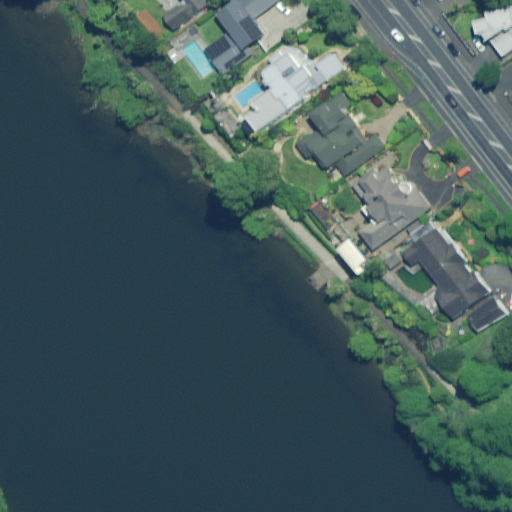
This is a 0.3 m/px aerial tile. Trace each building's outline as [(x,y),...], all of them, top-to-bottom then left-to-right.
[(156,0),(159,4),(165,0),(182,0),(184,2),(164,17),(175,32),(211,5),(207,0),(156,0)] [(249,50),(267,35),(255,20),(279,0),(238,0),(239,0),(218,17),(230,32),(206,51),(225,76),(253,55),(249,50)] [(491,8),(474,21),(470,24),(486,44),(489,41),(502,59),(511,51),(511,0),(494,12),(491,8)] [(345,69),(333,54),(318,67),(330,81),(345,69)] [(293,110),(319,90),(311,79),(315,76),(304,61),(298,65),(291,56),(265,76),(274,88),(272,89),(245,110),(262,133),(293,110)] [(352,106),(343,93),(311,116),(321,129),(299,146),(310,161),(319,155),(331,170),(337,165),(347,178),(387,148),(378,136),(368,142),(345,111),(352,106)] [(354,186),(370,206),(365,210),(375,223),(363,233),(376,251),(432,208),(425,200),(410,180),(403,186),(390,169),(399,163),(393,155),(354,186)] [(444,302),(461,322),(496,293),(436,221),(418,236),(424,243),(409,256),(418,267),(424,261),(444,286),(439,290),(447,300),(444,302)] [(371,262),(356,240),(343,249),(358,271),(371,262)] [(511,315),(501,301),(474,321),(484,334),(511,315)]
